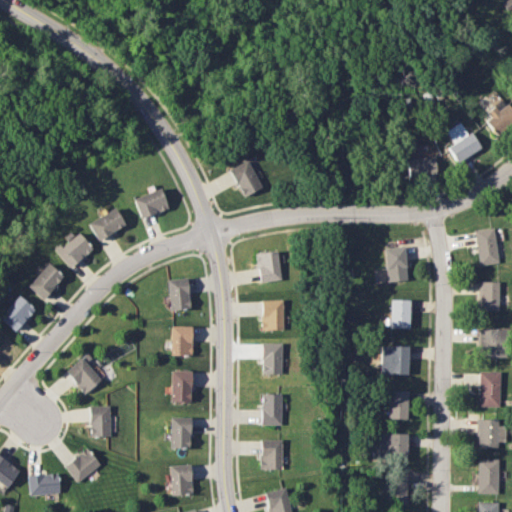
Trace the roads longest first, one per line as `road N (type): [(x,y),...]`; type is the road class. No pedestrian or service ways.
road 1 (residential): [(224,511),(220,312),(207,232),(159,129),(78,49)]
road 2 (residential): [(207,232),(278,216),(435,212),(511,164)]
road 3 (residential): [(441,511),(445,256),(424,214)]
road 4 (residential): [(0,399),(124,268),(207,232)]
